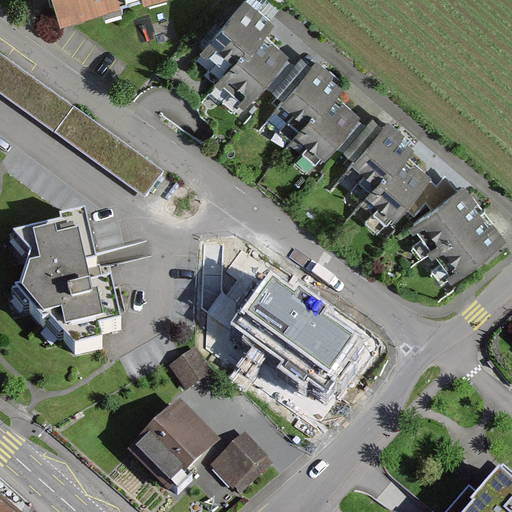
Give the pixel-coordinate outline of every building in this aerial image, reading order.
[(50,0),(57,24),(138,0),(50,0)] [(212,64),(223,73),(244,48),(248,51),(261,33),(273,19),(249,0),(245,0),(207,48),(218,57),(212,64)] [(284,51),(261,33),(248,51),(244,48),(223,73),(219,79),(232,89),(224,98),(238,108),(284,51)] [(283,123),(295,132),(315,107),(319,110),(333,92),(344,78),(318,57),(278,107),(289,116),(283,123)] [(0,96),(55,136),(71,114),(4,65),(0,70),(0,96)] [(355,110),(333,92),(319,110),(315,107),(295,132),(290,138),(303,147),(296,157),(309,167),(355,110)] [(354,184),(365,193),(385,168),(389,171),(403,153),(414,138),(388,118),(349,168),(360,176),(354,184)] [(143,198),(159,177),(92,128),(76,150),(143,198)] [(425,171),(403,153),(389,171),(385,168),(365,193),(361,198),(373,208),(366,218),(380,228),(425,171)] [(463,185),(417,221),(436,246),(483,211),(463,185)] [(483,211),(436,246),(455,271),(502,236),(483,211)] [(84,224),(9,240),(30,268),(21,298),(70,359),(96,354),(93,340),(117,335),(109,294),(85,299),(82,281),(95,278),(84,224)] [(166,333),(125,360),(137,377),(162,360),(181,389),(206,373),(187,344),(177,350),(166,333)] [(201,446),(165,411),(117,459),(152,495),(201,446)] [(262,464),(238,441),(207,472),(231,495),(262,464)] [(511,511),(511,473),(504,467),(479,496),(469,488),(448,511),(511,511)]
